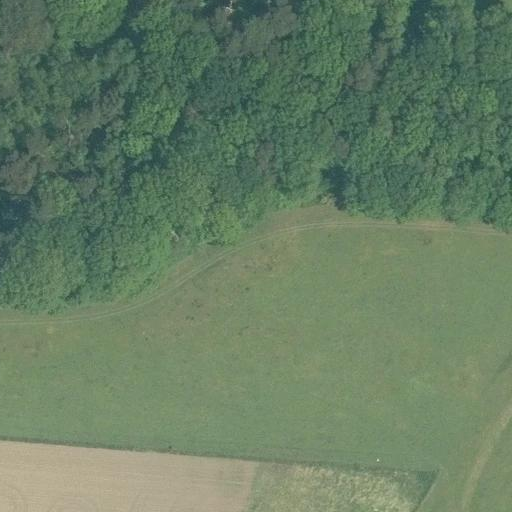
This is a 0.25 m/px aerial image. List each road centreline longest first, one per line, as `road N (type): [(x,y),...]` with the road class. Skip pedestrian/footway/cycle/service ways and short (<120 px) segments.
road 1 (track): [(0,324),(142,304),(254,241),(288,231),(392,222),(511,230)]
road 2 (track): [(511,404),(468,473),(457,511)]
